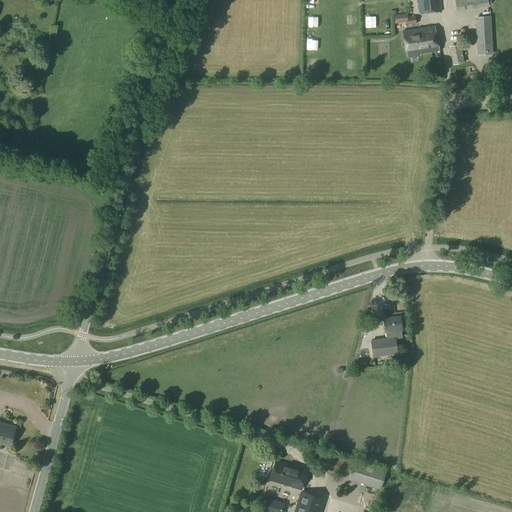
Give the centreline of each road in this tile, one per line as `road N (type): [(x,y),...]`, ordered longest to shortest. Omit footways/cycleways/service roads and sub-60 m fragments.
road 1 (secondary): [(511,281),(452,267),(404,268),(75,362)]
road 2 (unclassified): [(75,362),(178,0)]
road 3 (unclassified): [(34,511),(75,362)]
